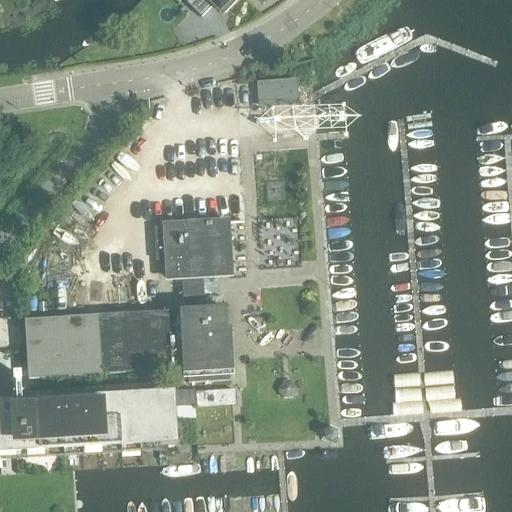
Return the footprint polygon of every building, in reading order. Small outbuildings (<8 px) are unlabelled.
[(190,0),(187,3),(202,17),(214,5),(220,11),(221,9),(225,13),(236,1),(235,0),(190,0)] [(296,79),(271,81),(272,106),(298,105),(296,84),(296,79)] [(164,228),(156,229),(157,261),(166,261),(168,282),(183,281),(185,311),(207,311),(205,280),(230,278),(226,223),(164,227),(164,228)] [(272,238),(273,254),(290,253),(289,237),(272,238)] [(185,311),(24,322),(28,381),(187,371),(188,384),(231,381),(227,309),(207,311),(185,311)] [(19,376),(12,376),(13,384),(19,384),(20,384),(20,376),(19,376)] [(282,382),(278,392),(283,398),(292,398),(296,390),(290,382),(282,382)] [(194,394),(195,408),(234,405),(233,391),(194,394)] [(0,454),(72,451),(178,445),(176,413),(176,408),(194,407),(193,392),(175,393),(164,394),(124,396),(110,397),(106,397),(90,398),(48,400),(34,401),(20,402),(6,403),(0,403),(0,454)]
